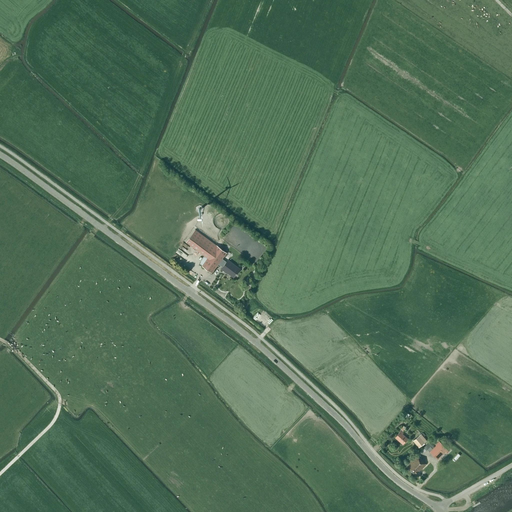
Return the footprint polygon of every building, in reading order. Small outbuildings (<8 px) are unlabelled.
[(224,216),(222,216),(220,216),(218,217),(217,218),(216,220),(216,222),(215,224),(216,225),(217,227),(218,228),(220,229),(222,229),(223,229),(225,229),(227,228),(228,226),(229,225),(229,223),(229,221),(228,219),(227,218),(225,217),(224,216)] [(227,250),(224,248),(223,250),(195,229),(186,242),(204,255),(200,262),(202,265),(212,273),(218,264),(222,267),(221,269),(225,272),(226,271),(234,277),(240,269),(228,260),(226,261),(222,258),(226,252),(225,252),(227,250)] [(403,432),(401,430),(395,437),(402,444),(407,438),(402,434),(403,432)] [(424,437),(426,435),(423,432),(421,434),(413,440),(419,447),(426,440),(424,437)] [(435,445),(434,446),(430,442),(424,448),(426,450),(427,449),(430,452),(433,455),(438,460),(448,450),(438,440),(435,444),(435,445)] [(423,461),(417,454),(405,466),(415,476),(426,464),(423,461)]
